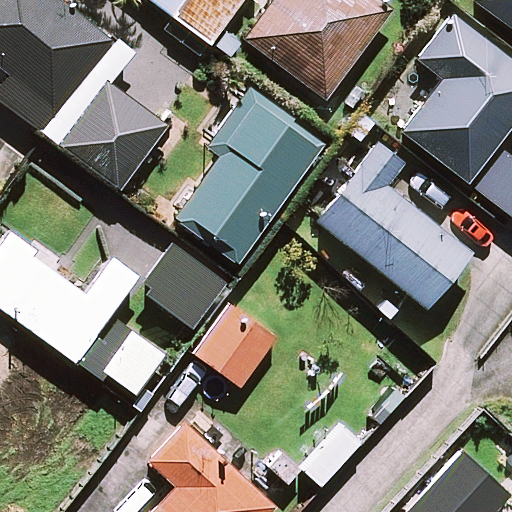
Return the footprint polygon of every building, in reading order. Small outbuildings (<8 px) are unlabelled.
[(107,39),(58,0),(0,0),(0,68),(4,71),(0,75),(0,99),(35,128),(107,39)] [(232,0),(179,0),(169,15),(204,39),(232,0)] [(384,4),(378,0),(264,0),(238,37),(317,95),(384,4)] [(511,0),(470,0),(511,30),(511,0)] [(511,105),(511,64),(444,10),(408,55),(415,60),(374,111),(509,217),(511,213),(511,161),(485,140),(511,105)] [(159,120),(96,76),(51,140),(113,184),(159,120)] [(314,142),(239,86),(202,135),(217,146),(168,211),(229,257),(314,142)] [(394,157),(367,135),(304,214),(415,303),(459,248),(375,181),(394,157)] [(78,291),(0,237),(0,307),(69,355),(127,271),(103,254),(78,291)] [(216,278),(164,238),(130,283),(182,322),(216,278)] [(269,337),(223,302),(187,349),(233,384),(269,337)] [(155,352),(127,326),(112,312),(70,357),(91,377),(100,368),(122,387),(155,352)] [(0,326),(0,381),(17,394),(43,358),(16,338),(9,333),(7,332),(0,326)] [(255,511),(262,505),(170,419),(138,453),(167,480),(137,511),(255,511)] [(482,511),(502,491),(453,446),(396,507),(401,511),(482,511)]
